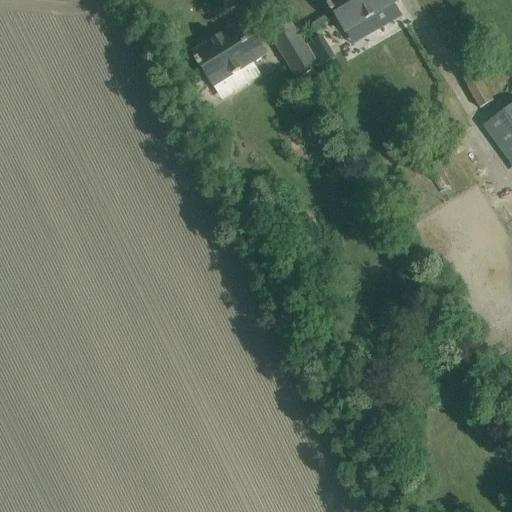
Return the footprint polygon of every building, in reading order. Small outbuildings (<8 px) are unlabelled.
[(398,0),(324,0),(344,34),(367,20),(373,32),(389,22),(382,11),(394,4),(399,1),(398,0)] [(212,88),(267,55),(245,20),(191,54),(212,88)] [(288,24),(268,36),(295,81),(316,68),(288,24)] [(319,37),(305,46),(316,64),(330,56),(319,37)] [(476,74),(463,81),(479,109),(493,101),(476,74)] [(511,105),(488,123),(511,156),(511,105)] [(440,196),(451,191),(441,168),(430,173),(440,196)]
